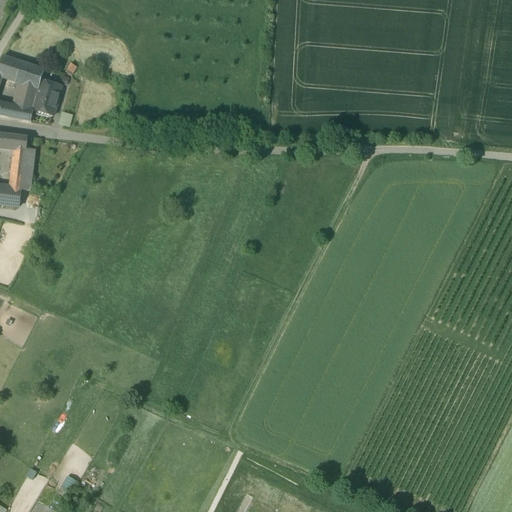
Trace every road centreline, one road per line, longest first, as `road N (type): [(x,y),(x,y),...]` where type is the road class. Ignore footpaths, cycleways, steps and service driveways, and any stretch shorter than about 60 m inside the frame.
road 1 (track): [(82,138),(511,157)]
road 2 (track): [(225,441),(369,149)]
road 3 (track): [(110,393),(394,511)]
